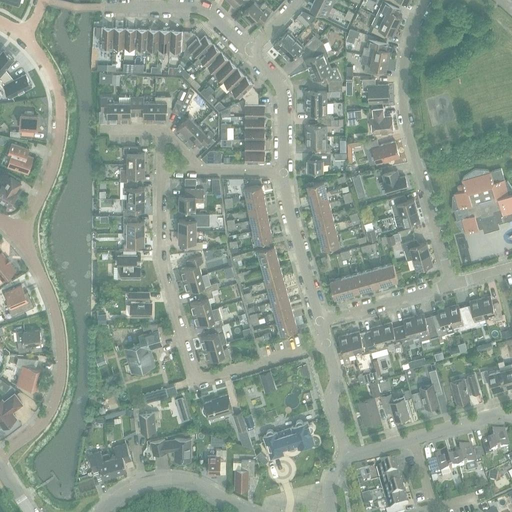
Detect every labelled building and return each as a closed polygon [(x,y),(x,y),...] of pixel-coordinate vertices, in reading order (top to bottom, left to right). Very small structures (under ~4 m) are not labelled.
[(331,7),(317,0),(313,0),(310,8),(327,16),(331,7)] [(383,0),(382,0),(376,15),(398,25),(402,15),(397,13),(399,7),(383,0)] [(260,22),(273,10),(264,1),(259,6),(254,1),(242,13),(252,22),(255,18),(260,22)] [(306,27),(310,22),(301,13),(296,17),(306,27)] [(371,25),(374,26),(371,31),(385,38),(387,32),(393,35),(398,25),(376,15),(371,25)] [(102,26),(101,45),(113,46),(114,27),(102,26)] [(114,27),(113,46),(124,47),(125,27),(114,27)] [(125,27),(124,47),(135,47),(137,28),(125,27)] [(137,28),(135,47),(147,48),(148,29),(137,28)] [(147,48),(146,55),(150,55),(151,48),(158,48),(159,29),(148,29),(147,48)] [(159,29),(158,48),(170,49),(171,30),(159,29)] [(350,29),(348,35),(357,38),(359,32),(350,29)] [(171,30),(170,49),(185,50),(187,45),(193,32),(183,31),(183,30),(171,30)] [(273,45),(281,53),(296,38),(288,30),(273,45)] [(187,45),(185,50),(192,53),(194,52),(199,57),(213,43),(204,35),(200,39),(193,32),(187,45)] [(305,44),(310,48),(319,38),(315,34),(305,44)] [(296,38),(281,53),(289,61),(304,45),(296,38)] [(319,38),(310,48),(314,52),(323,42),(319,38)] [(370,39),(369,47),(364,46),(362,54),(372,56),(388,59),(390,49),(384,47),(385,42),(370,39)] [(312,56),(305,60),(309,70),(328,62),(326,56),(329,55),(324,43),(323,42),(314,52),(312,54),(312,56)] [(199,57),(193,62),(196,65),(202,60),(207,65),(221,51),(213,43),(199,57)] [(3,50),(0,53),(0,81),(9,74),(5,69),(14,59),(3,50)] [(221,51),(207,65),(215,73),(229,59),(221,51)] [(388,59),(372,56),(362,54),(360,63),(365,64),(364,72),(378,75),(380,69),(386,70),(388,59)] [(229,59),(215,73),(223,81),(237,67),(229,59)] [(328,62),(309,70),(313,80),(327,75),(329,79),(342,79),(339,72),(337,67),(331,67),(328,62)] [(112,64),(99,63),(98,69),(107,73),(107,70),(111,70),(112,64)] [(135,65),(134,72),(143,72),(144,64),(135,64),(135,65)] [(237,67),(223,81),(231,89),(245,75),(237,67)] [(9,74),(0,81),(0,82),(4,87),(9,97),(32,86),(25,73),(13,79),(9,74)] [(245,75),(231,89),(240,97),(242,95),(245,99),(258,93),(251,86),(254,84),(245,75)] [(194,78),(190,82),(197,88),(200,85),(194,78)] [(369,102),(389,101),(388,84),(375,84),(375,78),(362,79),(363,90),(369,90),(369,102)] [(204,87),(200,92),(203,95),(206,98),(211,93),(213,91),(209,87),(207,90),(204,87)] [(346,87),(346,95),(358,95),(358,87),(346,87)] [(183,101),(177,113),(182,116),(188,103),(194,93),(188,90),(183,101)] [(329,91),(306,91),(306,102),(327,102),(327,97),(329,97),(331,91),(329,91)] [(211,93),(206,98),(209,101),(212,104),(216,99),(211,93)] [(258,93),(245,99),(245,116),(265,116),(265,104),(258,104),(258,93)] [(108,96),(101,96),(101,110),(107,110),(107,119),(119,119),(119,101),(112,101),(113,96),(108,96)] [(131,96),(119,96),(119,101),(119,119),(131,119),(131,110),(137,110),(137,96),(131,96)] [(144,96),(137,96),(137,110),(143,110),(143,119),(155,120),(155,101),(144,101),(144,96)] [(167,96),(155,96),(155,101),(155,120),(167,120),(167,101),(167,96)] [(178,98),(172,111),(177,113),(183,101),(178,98)] [(327,102),(306,102),(306,113),(317,113),(317,119),(331,119),(331,112),(327,112),(327,102)] [(374,133),(393,131),(391,116),(384,117),(383,108),(373,109),(374,118),(372,118),(374,133)] [(23,125),(23,131),(33,132),(34,126),(38,126),(38,115),(34,115),(34,112),(25,111),(24,114),(21,114),(20,125),(23,125)] [(189,116),(176,129),(184,137),(198,124),(189,116)] [(265,116),(245,116),(245,127),(265,127),(265,116)] [(306,125),(306,136),(327,136),(327,125),(339,125),(339,119),(331,119),(317,119),(317,125),(306,125)] [(198,124),(184,137),(193,146),(196,143),(200,147),(204,144),(207,147),(215,140),(212,136),(214,134),(206,126),(203,130),(198,124)] [(265,127),(245,127),(245,138),(265,138),(265,127)] [(327,136),(306,136),(306,147),(317,147),(317,153),(331,153),(331,146),(327,146),(327,136)] [(265,138),(245,138),(245,150),(265,150),(265,138)] [(377,162),(400,156),(395,141),(379,145),(377,139),(364,143),(366,149),(372,147),(377,162)] [(11,156),(8,166),(28,172),(33,157),(27,155),(29,148),(12,143),(8,155),(11,156)] [(138,146),(124,146),(124,153),(127,153),(127,164),(145,164),(145,152),(138,152),(138,146)] [(209,150),(202,158),(206,162),(215,162),(215,150),(209,150)] [(265,150),(245,150),(245,162),(265,162),(265,150)] [(331,153),(317,153),(313,153),(313,159),(307,159),(307,171),(323,171),(323,164),(331,164),(331,153)] [(127,169),(120,169),(120,181),(124,181),(138,181),(138,175),(145,175),(145,164),(127,164),(127,169)] [(463,176),(463,179),(462,179),(463,184),(457,186),(459,191),(454,193),(455,194),(452,195),(452,196),(452,209),(452,210),(454,209),(457,219),(454,219),(455,220),(462,231),(463,231),(465,231),(466,232),(479,228),(478,227),(482,226),(484,232),(500,227),(498,221),(502,220),(502,222),(511,219),(511,186),(508,180),(507,179),(505,180),(501,168),(489,171),(489,169),(488,169),(475,168),(474,168),(463,176)] [(392,192),(409,187),(405,175),(397,178),(394,171),(382,174),(384,181),(385,186),(390,185),(392,192)] [(1,199),(10,205),(17,193),(15,192),(21,182),(11,176),(5,185),(2,184),(0,187),(0,200),(0,201),(1,199)] [(307,184),(310,195),(326,191),(324,180),(307,184)] [(124,187),(123,186),(123,193),(127,193),(127,198),(145,198),(145,187),(138,187),(138,181),(124,181),(124,187)] [(244,187),(247,198),(264,195),(261,184),(244,187)] [(204,201),(204,189),(185,189),(184,196),(179,196),(179,209),(196,209),(196,201),(204,201)] [(326,191),(310,195),(312,206),(329,202),(326,191)] [(389,198),(391,204),(394,215),(400,213),(417,208),(414,198),(405,200),(403,194),(389,198)] [(264,195),(247,198),(249,209),(266,206),(264,195)] [(127,198),(122,198),(122,209),(123,209),(123,215),(137,215),(137,209),(144,209),(145,198),(127,198)] [(329,202),(312,206),(315,216),(332,212),(329,202)] [(266,206),(249,209),(251,220),(268,216),(266,206)] [(396,220),(397,226),(399,232),(412,228),(411,222),(420,219),(417,208),(400,213),(402,219),(396,220)] [(332,212),(315,216),(317,227),(334,223),(332,212)] [(186,219),(179,219),(179,230),(196,230),(196,225),(210,225),(210,213),(186,213),(186,219)] [(137,215),(123,215),(123,221),(123,232),(127,232),(144,232),(144,221),(137,221),(137,215)] [(268,216),(251,220),(253,231),(270,227),(268,216)] [(334,223),(317,227),(320,238),(337,234),(334,223)] [(270,227),(253,231),(255,242),(272,238),(270,227)] [(366,230),(367,233),(369,240),(374,238),(377,238),(375,228),(366,230)] [(196,230),(179,230),(179,242),(188,242),(188,248),(203,248),(203,241),(196,241),(196,230)] [(127,243),(123,243),(123,250),(137,250),(137,244),(144,244),(144,232),(127,232),(127,243)] [(337,234),(320,238),(323,248),(340,244),(337,234)] [(404,248),(407,259),(413,257),(430,252),(427,242),(417,244),(415,238),(402,242),(404,248)] [(257,249),(260,259),(277,255),(274,244),(257,249)] [(0,253),(0,277),(2,280),(16,269),(2,252),(0,253)] [(430,252),(413,257),(413,258),(407,260),(410,268),(416,267),(416,268),(433,263),(430,252)] [(117,266),(114,266),(114,277),(121,277),(121,278),(141,278),(141,265),(137,265),(137,261),(141,261),(141,254),(137,254),(117,253),(117,266)] [(190,265),(181,267),(184,279),(202,274),(199,263),(203,261),(202,255),(188,259),(190,265)] [(277,255),(260,259),(263,270),(280,265),(277,255)] [(393,262),(383,265),(387,282),(398,279),(393,262)] [(280,265),(263,270),(266,280),(283,276),(280,265)] [(383,265),(372,268),(377,285),(387,282),(383,265)] [(372,268),(361,271),(366,288),(377,285),(372,268)] [(361,271),(351,274),(355,291),(366,288),(361,271)] [(202,274),(184,279),(188,290),(197,288),(198,294),(212,290),(219,287),(217,281),(205,285),(202,274)] [(351,274),(340,277),(345,294),(355,291),(351,274)] [(283,276),(266,280),(269,291),(286,286),(283,276)] [(345,294),(340,277),(330,280),(334,297),(345,294)] [(7,305),(12,316),(34,306),(27,291),(25,292),(21,285),(5,292),(10,304),(7,305)] [(286,286),(269,291),(272,302),(289,297),(286,286)] [(200,299),(191,302),(194,313),(212,308),(209,297),(213,296),(212,290),(198,294),(200,299)] [(152,316),(152,302),(149,302),(149,291),(129,291),(129,298),(131,298),(131,316),(152,316)] [(490,295),(480,298),(485,317),(492,315),(493,320),(503,318),(498,302),(493,304),(490,295)] [(289,297),(272,302),(275,312),(292,308),(289,297)] [(470,304),(465,306),(470,326),(480,324),(479,319),(485,317),(480,298),(469,301),(470,304)] [(458,304),(448,307),(453,326),(459,324),(461,329),(470,326),(465,306),(459,307),(458,304)] [(212,308),(194,313),(198,325),(206,322),(208,328),(221,324),(223,324),(218,306),(212,308)] [(432,314),(437,333),(438,335),(448,333),(446,328),(453,326),(448,307),(437,310),(438,313),(432,314)] [(292,308),(275,312),(278,323),(295,318),(292,308)] [(106,311),(97,311),(97,321),(106,321),(106,311)] [(424,313),(413,316),(419,335),(425,333),(426,336),(437,333),(432,314),(425,317),(424,313)] [(405,328),(399,329),(403,343),(413,340),(412,337),(419,335),(413,316),(403,319),(405,328)] [(295,318),(278,323),(281,333),(297,328),(295,318)] [(392,322),(381,325),(386,344),(393,342),(394,345),(403,343),(399,329),(394,331),(392,322)] [(210,334),(201,337),(204,348),(222,343),(226,342),(223,331),(221,324),(208,328),(210,334)] [(373,336),(367,338),(371,351),(381,349),(380,346),(386,344),(381,325),(370,327),(373,336)] [(16,331),(17,341),(19,352),(32,350),(31,344),(42,342),(40,329),(22,332),(22,330),(16,331)] [(150,348),(163,344),(158,329),(139,335),(141,343),(125,347),(129,362),(133,361),(136,371),(155,365),(150,348)] [(359,330),(349,333),(354,353),(361,351),(361,354),(371,351),(367,338),(362,339),(359,330)] [(337,346),(339,354),(340,358),(343,357),(344,363),(350,362),(348,354),(354,353),(349,333),(338,336),(341,345),(337,346)] [(222,343),(204,348),(208,360),(216,357),(218,363),(231,359),(230,353),(229,349),(227,348),(223,349),(222,343)] [(22,365),(17,384),(37,389),(37,388),(42,370),(42,369),(34,367),(36,358),(18,357),(16,363),(22,365)] [(498,361),(500,369),(504,386),(511,384),(511,361),(511,362),(511,365),(505,367),(503,360),(498,361)] [(270,368),(259,371),(265,390),(276,387),(270,368)] [(435,391),(441,390),(435,368),(429,370),(433,383),(420,387),(425,407),(439,403),(435,391)] [(504,386),(500,369),(488,372),(487,369),(480,370),(483,382),(489,380),(492,390),(504,386)] [(469,393),(479,390),(474,373),(468,375),(468,376),(451,381),(456,401),(470,397),(469,393)] [(373,395),(380,393),(377,380),(370,381),(373,395)] [(394,419),(409,415),(404,395),(393,398),(391,391),(381,394),(385,408),(391,407),(394,419)] [(2,399),(0,400),(0,426),(2,426),(3,428),(16,418),(12,412),(22,404),(15,393),(4,401),(2,399)] [(207,414),(209,418),(233,411),(228,394),(219,396),(219,398),(204,402),(205,405),(203,406),(202,409),(203,412),(206,414),(207,414)] [(365,423),(380,419),(374,397),(359,401),(365,423)] [(133,407),(135,420),(141,419),(142,431),(155,430),(154,418),(159,418),(159,411),(146,412),(145,406),(133,407)] [(238,430),(246,428),(241,412),(233,415),(238,430)] [(251,414),(244,416),(247,426),(254,423),(251,414)] [(266,434),(263,435),(271,457),(284,453),(282,449),(297,444),(298,447),(314,442),(311,432),(312,431),(313,429),(314,428),(313,426),(312,425),(310,424),(309,424),(307,421),(303,422),(302,421),(301,420),(299,420),(297,420),(296,421),(296,423),(296,425),(291,426),(292,427),(277,432),(276,431),(274,432),(273,430),(271,429),(270,429),(268,430),(267,431),(266,433),(266,434)] [(493,451),(509,446),(504,429),(493,432),(494,439),(489,440),(488,438),(482,440),(486,455),(493,453),(493,451)] [(151,441),(153,454),(167,451),(167,449),(175,448),(174,460),(190,460),(191,438),(175,438),(175,440),(165,441),(164,438),(151,441)] [(117,455),(110,457),(115,473),(127,469),(125,461),(131,459),(126,443),(114,446),(117,455)] [(461,454),(455,456),(458,466),(475,461),(476,464),(482,462),(478,447),(472,449),(471,445),(459,448),(461,454)] [(209,455),(208,474),(220,474),(220,460),(226,460),(227,448),(216,448),(216,455),(209,455)] [(109,453),(102,455),(101,451),(89,454),(94,471),(100,469),(102,476),(115,473),(110,457),(109,453)] [(437,459),(431,461),(427,462),(432,476),(442,474),(441,471),(458,466),(455,456),(449,457),(447,452),(436,455),(437,459)] [(235,469),(235,488),(248,489),(248,475),(254,475),(255,460),(241,460),(241,469),(235,469)] [(377,467),(380,478),(399,472),(396,462),(377,467)] [(498,472),(490,471),(488,479),(496,480),(498,472)] [(399,472),(380,478),(383,488),(402,483),(399,472)] [(402,483),(383,488),(386,499),(405,493),(402,483)] [(405,493),(386,499),(389,509),(386,509),(386,511),(401,511),(404,511),(402,505),(408,504),(405,493)]
